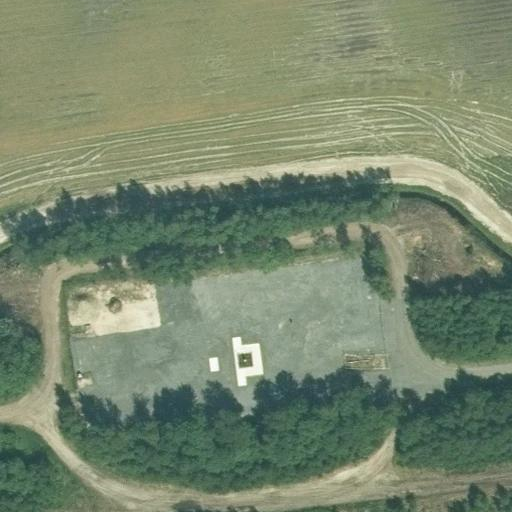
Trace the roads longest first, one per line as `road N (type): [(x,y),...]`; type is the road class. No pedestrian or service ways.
road 1 (track): [(428,377),(414,347),(398,252),(383,234),(348,230),(124,259),(47,283),(55,357),(48,386),(12,418)]
road 2 (track): [(0,420),(37,425),(116,488),(192,507),(250,508),(351,480),(381,452),(428,377),(511,369)]
